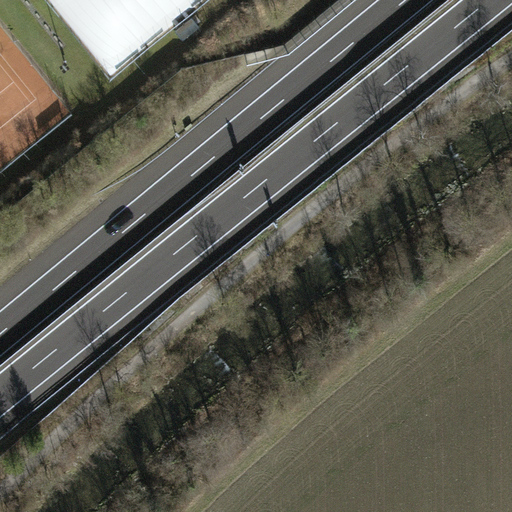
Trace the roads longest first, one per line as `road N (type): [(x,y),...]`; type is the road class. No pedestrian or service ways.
road 1 (track): [(0,492),(278,239),(511,58)]
road 2 (motorway): [(0,397),(491,0)]
road 3 (motorway): [(405,0),(0,334)]
